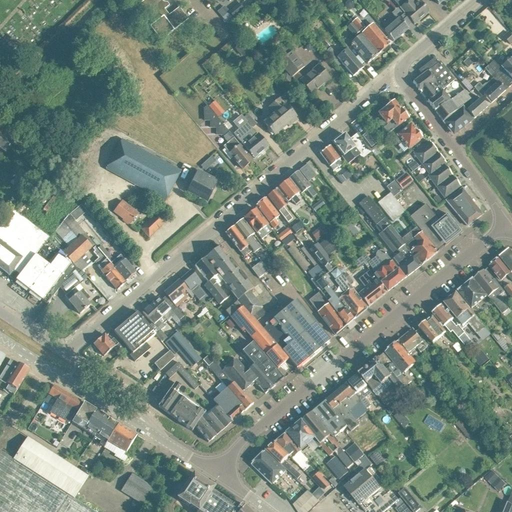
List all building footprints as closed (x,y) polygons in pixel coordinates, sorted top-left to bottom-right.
[(168,16),(164,10),(167,8),(166,7),(167,3),(163,2),(162,1),(162,0),(145,0),(137,7),(152,27),(149,28),(160,42),(174,31),(173,31),(188,20),(179,8),(168,16)] [(187,0),(185,0),(180,4),(187,15),(194,10),(187,0)] [(393,0),(405,13),(412,22),(414,25),(428,12),(419,2),(415,6),(410,0),(393,0)] [(351,10),(354,8),(354,4),(351,1),(348,1),(345,4),(344,7),(347,10),(351,10)] [(233,19),(241,12),(244,10),(239,4),(229,13),(233,19)] [(364,9),(358,13),(366,23),(372,19),(364,9)] [(402,15),(397,9),(391,14),(397,20),(384,31),(393,42),(408,29),(407,27),(412,22),(405,13),(402,15)] [(366,32),(364,29),(357,20),(352,24),(372,47),(379,55),(390,45),(383,37),(373,26),(366,32)] [(350,25),(348,23),(346,25),(348,27),(347,28),(355,37),(357,35),(359,37),(350,45),(361,57),(367,65),(378,55),(351,24),(350,25)] [(510,46),(511,43),(511,37),(508,33),(502,37),(510,46)] [(325,50),(329,47),(324,41),(320,44),(325,50)] [(241,56),(248,51),(241,43),(235,49),(241,56)] [(330,48),(325,52),(331,59),(335,63),(338,60),(342,64),(346,69),(353,77),(363,68),(357,61),(347,50),(345,52),(341,47),(334,53),(330,48)] [(304,68),(291,52),(279,62),(297,84),(300,82),(312,95),(330,80),(318,66),(303,79),(298,73),(304,68)] [(190,53),(174,69),(182,78),(199,63),(190,53)] [(215,59),(205,67),(220,85),(229,77),(215,59)] [(468,68),(472,64),(467,59),(463,63),(468,68)] [(511,84),(511,61),(510,59),(504,64),(500,68),(493,61),(488,66),(495,74),(499,78),(500,77),(509,87),(511,84)] [(438,63),(413,83),(427,102),(441,91),(454,81),(446,70),(440,62),(438,63)] [(499,78),(495,74),(488,66),(484,70),(492,79),(486,84),(484,84),(482,87),(479,84),(477,86),(474,82),(469,86),(473,90),(474,89),(482,97),(484,96),(491,104),(509,87),(500,77),(499,78)] [(289,92),(297,86),(286,73),(279,80),(289,92)] [(441,91),(427,102),(435,112),(447,102),(448,103),(449,101),(450,101),(452,100),(448,94),(445,96),(442,92),(441,91)] [(447,102),(435,112),(442,122),(471,99),(464,91),(452,100),(450,101),(449,101),(448,103),(447,102)] [(279,99),(269,107),(275,114),(264,124),(268,129),(267,130),(271,135),(272,134),(274,136),(287,125),(288,127),(296,121),(294,119),(296,118),(291,112),(285,106),(284,106),(283,105),(287,101),(283,96),(279,99)] [(473,119),(487,108),(480,101),(477,97),(470,103),(472,106),(466,111),(467,112),(473,119)] [(215,103),(210,107),(218,118),(223,113),(215,103)] [(382,120),(378,123),(387,136),(398,126),(406,120),(406,119),(409,116),(403,109),(400,112),(393,103),(393,104),(393,103),(390,103),(387,105),(387,108),(379,115),(382,120)] [(234,138),(207,106),(203,109),(203,122),(209,121),(210,129),(215,128),(216,136),(222,136),(223,137),(227,143),(223,147),(242,170),(252,161),(234,139),(234,138)] [(453,136),(456,133),(472,120),(463,108),(443,123),(453,136)] [(253,127),(258,123),(250,113),(244,117),(253,127)] [(257,135),(246,123),(233,134),(244,146),(243,146),(248,152),(254,159),(255,158),(257,158),(260,156),(260,154),(268,147),(263,140),(258,134),(257,135)] [(415,131),(411,125),(403,132),(397,136),(397,137),(394,140),(399,146),(403,143),(408,149),(414,145),(422,138),(421,138),(421,135),(419,132),(416,131),(415,131)] [(0,147),(6,153),(13,144),(0,133),(0,147)] [(370,149),(375,145),(366,134),(362,138),(370,149)] [(350,143),(345,135),(333,144),(339,152),(343,157),(342,158),(347,165),(358,156),(362,160),(371,153),(359,137),(350,143)] [(165,202),(181,172),(172,167),(122,139),(106,170),(156,197),(165,202)] [(422,165),(438,153),(429,142),(413,154),(422,165)] [(337,168),(334,164),(340,160),(330,147),(319,154),(326,162),(329,168),(330,167),(333,171),(337,168)] [(428,177),(444,165),(446,164),(438,153),(422,165),(429,176),(428,177)] [(344,168),(348,175),(359,167),(354,161),(344,168)] [(418,166),(415,161),(408,166),(412,171),(418,166)] [(308,182),(316,176),(307,165),(299,171),(308,182)] [(436,188),(452,176),(444,165),(428,177),(436,188)] [(358,170),(351,175),(356,181),(363,176),(358,170)] [(208,202),(218,182),(209,178),(197,171),(187,192),(208,202)] [(307,184),(304,180),(298,173),(289,179),(300,193),(301,195),(306,191),(313,198),(317,195),(312,189),(313,189),(309,183),(307,184)] [(402,190),(412,182),(406,173),(396,182),(402,190)] [(416,178),(419,183),(425,179),(421,174),(416,178)] [(444,199),(452,193),(460,187),(452,176),(436,188),(444,199)] [(300,202),(295,197),(300,193),(289,179),(277,189),(283,197),(288,203),(290,200),(295,206),(300,202)] [(446,201),(467,226),(468,226),(468,227),(473,223),(472,223),(482,216),(462,189),(446,201)] [(287,223),(291,220),(283,209),(287,205),(282,198),(276,190),(267,197),(274,205),(287,223)] [(392,222),(405,213),(390,194),(378,204),(392,222)] [(378,224),(384,219),(367,198),(358,205),(376,226),(376,225),(378,224)] [(278,225),(274,220),(279,216),(271,206),(265,199),(256,206),(262,214),(269,224),(270,224),(274,229),(278,225)] [(129,225),(138,215),(122,202),(114,213),(123,220),(123,221),(127,225),(128,224),(129,225)] [(424,236),(437,253),(462,233),(447,214),(439,221),(425,205),(409,218),(417,227),(421,233),(424,236)] [(0,257),(28,222),(12,210),(0,226),(0,257)] [(261,239),(266,235),(262,229),(267,225),(261,218),(255,210),(244,218),(250,226),(261,239)] [(149,238),(166,222),(159,215),(157,213),(140,229),(142,231),(149,238)] [(82,272),(88,267),(92,264),(84,255),(95,245),(68,214),(64,220),(59,226),(55,232),(70,248),(63,254),(75,268),(82,272)] [(105,230),(110,227),(105,217),(100,220),(105,230)] [(377,226),(375,227),(380,233),(382,232),(389,226),(384,220),(377,226)] [(254,253),(259,249),(250,237),(254,234),(249,228),(243,221),(234,228),(252,251),(254,253)] [(28,222),(0,257),(0,268),(9,276),(12,272),(18,277),(48,238),(28,222)] [(331,231),(335,228),(330,222),(326,225),(331,231)] [(295,233),(300,230),(296,225),(292,228),(295,233)] [(323,226),(318,230),(322,236),(327,232),(323,226)] [(405,245),(406,245),(403,242),(401,239),(390,226),(382,232),(380,233),(378,235),(396,257),(391,261),(390,261),(404,279),(421,265),(405,245)] [(417,227),(401,239),(403,242),(406,245),(405,245),(421,265),(437,253),(424,236),(421,233),(417,227)] [(244,257),(252,251),(234,228),(225,234),(240,253),(244,257)] [(330,236),(318,246),(324,253),(336,243),(330,236)] [(60,288),(75,268),(63,254),(48,238),(18,277),(15,281),(42,301),(44,298),(49,302),(54,294),(60,288)] [(286,248),(292,243),(289,239),(283,243),(286,248)] [(314,247),(310,250),(328,273),(325,276),(323,278),(320,279),(353,320),(367,309),(360,301),(317,245),(314,247)] [(101,246),(97,250),(125,282),(135,273),(130,267),(120,255),(114,261),(101,246)] [(256,322),(266,314),(263,310),(263,309),(250,292),(254,289),(220,246),(205,259),(218,276),(222,281),(238,301),(238,302),(250,317),(251,317),(255,323),(256,322)] [(125,282),(97,250),(95,247),(92,249),(94,252),(93,253),(98,259),(94,263),(97,267),(101,272),(100,272),(110,284),(117,291),(126,283),(125,282)] [(511,253),(509,250),(499,258),(511,273),(511,253)] [(373,275),(387,293),(404,279),(390,261),(391,261),(383,251),(382,252),(380,252),(377,253),(376,255),(376,258),(371,262),(365,255),(354,263),(359,269),(364,265),(367,269),(370,266),(375,273),(373,275)] [(511,275),(511,274),(511,273),(499,258),(489,266),(496,274),(502,281),(508,276),(511,281),(511,275)] [(220,305),(228,299),(217,285),(222,281),(218,276),(205,259),(204,259),(195,266),(201,274),(208,283),(204,287),(220,305)] [(338,265),(341,272),(349,268),(346,261),(338,265)] [(264,275),(268,271),(261,262),(256,265),(264,275)] [(259,279),(264,275),(256,265),(251,269),(259,279)] [(312,269),(307,273),(312,279),(310,281),(319,293),(346,327),(353,320),(320,279),(323,278),(325,276),(317,265),(312,269)] [(352,266),(344,271),(351,283),(359,279),(352,266)] [(75,268),(60,288),(66,295),(64,297),(80,315),(90,306),(86,301),(90,298),(82,290),(79,293),(75,289),(87,279),(82,272),(75,268)] [(191,271),(185,276),(196,288),(201,283),(191,271)] [(484,271),(473,279),(489,297),(502,314),(508,309),(499,297),(504,292),(494,280),(493,281),(484,271)] [(372,275),(370,272),(359,280),(366,289),(358,295),(368,308),(387,293),(373,275),(372,275)] [(191,292),(196,288),(185,276),(181,280),(191,292)] [(472,309),(487,296),(473,280),(458,292),(464,300),(472,309)] [(179,321),(185,316),(177,307),(187,298),(183,293),(186,290),(179,281),(164,293),(167,296),(161,301),(172,312),(179,321)] [(319,293),(309,301),(335,336),(346,327),(319,293)] [(485,328),(463,301),(456,293),(444,304),(462,326),(467,322),(477,334),(485,328)] [(175,324),(179,321),(172,312),(161,301),(159,298),(157,300),(156,300),(154,300),(152,302),(152,304),(168,322),(171,319),(175,324)] [(296,369),(304,362),(329,341),(323,333),(296,301),(263,329),(296,369)] [(250,317),(238,302),(226,313),(243,333),(246,332),(271,362),(277,369),(288,360),(281,353),(256,322),(255,323),(251,317),(250,317)] [(148,326),(155,334),(162,342),(166,339),(160,331),(165,327),(163,325),(166,322),(167,323),(168,322),(152,304),(149,307),(147,307),(144,309),(144,312),(142,313),(149,320),(152,323),(148,326)] [(451,334),(453,332),(459,339),(465,346),(465,345),(471,352),(475,348),(470,341),(465,335),(465,334),(459,327),(457,328),(452,322),(454,320),(442,305),(432,314),(444,328),(445,327),(451,334)] [(143,344),(145,342),(155,334),(148,326),(136,312),(129,319),(125,322),(143,344)] [(439,325),(433,317),(425,323),(425,322),(422,322),(419,325),(419,327),(419,328),(425,336),(433,345),(446,333),(439,325)] [(143,344),(125,322),(113,332),(121,341),(126,347),(132,354),(130,356),(134,362),(150,349),(145,342),(143,344)] [(189,343),(194,338),(183,327),(178,331),(189,343)] [(421,353),(427,348),(423,343),(424,342),(419,338),(413,330),(399,341),(410,355),(415,351),(415,349),(417,348),(421,353)] [(201,360),(177,332),(165,343),(175,355),(179,352),(192,368),(201,360)] [(501,340),(496,333),(493,335),(498,342),(497,343),(505,353),(510,349),(502,339),(501,340)] [(110,342),(104,335),(93,345),(104,357),(113,349),(118,354),(126,347),(121,341),(117,344),(113,339),(110,342)] [(403,374),(410,369),(416,363),(410,355),(399,341),(385,353),(392,361),(403,374)] [(275,386),(283,379),(277,372),(252,343),(247,347),(242,352),(254,366),(256,364),(275,386)] [(160,372),(174,358),(168,352),(154,366),(160,372)] [(377,360),(390,377),(389,379),(392,383),(399,391),(408,384),(404,378),(391,362),(384,355),(377,360)] [(241,394),(222,371),(209,356),(203,361),(216,376),(227,389),(246,411),(253,405),(242,393),(241,394)] [(14,396),(28,373),(29,371),(10,360),(0,376),(0,381),(6,385),(6,384),(8,386),(5,391),(14,396)] [(243,369),(236,360),(222,371),(241,394),(242,393),(254,382),(265,394),(275,386),(256,364),(254,366),(248,371),(245,367),(243,369)] [(377,396),(385,389),(392,383),(389,379),(390,377),(377,360),(359,375),(365,382),(373,392),(373,391),(377,396)] [(199,386),(179,365),(178,363),(165,375),(169,380),(177,372),(194,390),(199,386)] [(367,409),(371,406),(365,399),(371,394),(366,388),(367,387),(364,384),(358,376),(349,383),(353,388),(352,390),(367,409)] [(430,382),(424,387),(427,390),(432,396),(438,391),(433,385),(430,382)] [(207,414),(176,392),(180,388),(174,384),(158,407),(175,419),(178,421),(180,423),(181,423),(183,425),(186,427),(189,429),(192,431),(195,427),(208,443),(211,440),(211,441),(214,438),(213,438),(232,422),(216,406),(207,414)] [(351,432),(359,425),(356,421),(368,411),(367,410),(367,409),(352,390),(347,384),(326,401),(344,423),(347,427),(351,432)] [(67,424),(76,410),(81,401),(54,386),(48,394),(57,400),(49,414),(57,419),(67,424)] [(157,395),(160,390),(155,387),(152,392),(157,395)] [(246,411),(227,389),(220,395),(217,391),(209,397),(216,406),(232,422),(232,423),(246,411)] [(344,423),(326,401),(312,413),(333,439),(337,436),(347,427),(344,423)] [(95,434),(106,417),(84,403),(78,411),(71,424),(77,427),(78,425),(85,429),(85,428),(95,434)] [(312,413),(302,422),(315,438),(317,436),(324,445),(322,447),(329,457),(335,453),(340,448),(333,439),(312,413)] [(118,424),(106,417),(95,434),(94,438),(100,442),(99,444),(104,447),(103,449),(104,449),(107,446),(105,445),(106,444),(108,442),(107,442),(118,424)] [(469,440),(474,435),(460,420),(455,425),(469,440)] [(302,422),(288,433),(303,453),(309,448),(307,445),(313,441),(319,449),(322,447),(324,445),(317,436),(315,438),(302,422)] [(125,455),(137,435),(118,424),(107,442),(108,442),(106,444),(118,451),(116,454),(117,456),(123,460),(126,459),(128,457),(125,455)] [(308,460),(303,453),(288,433),(275,443),(289,457),(289,456),(292,459),(299,467),(308,460)] [(74,499),(88,477),(27,437),(13,460),(23,466),(74,499)] [(385,442),(377,450),(385,457),(393,449),(385,442)] [(298,480),(301,476),(284,462),(289,457),(275,443),(266,451),(273,459),(298,480)] [(348,469),(353,464),(340,448),(335,453),(348,469)] [(362,453),(359,450),(350,458),(354,463),(364,456),(362,453)] [(94,511),(74,499),(23,466),(13,460),(0,451),(0,511),(94,511)] [(272,485),(279,478),(286,471),(272,459),(265,452),(251,466),(272,485)] [(384,461),(377,452),(370,458),(377,467),(384,461)] [(345,483),(348,481),(350,484),(345,488),(364,511),(366,511),(368,511),(384,511),(394,504),(398,501),(370,467),(373,465),(365,457),(360,461),(362,464),(356,470),(354,471),(356,473),(345,483)] [(410,471),(415,476),(428,463),(423,459),(410,471)] [(500,476),(508,468),(502,461),(494,468),(500,476)] [(347,473),(340,464),(333,471),(340,479),(343,476),(347,473)] [(387,482),(392,477),(383,466),(378,470),(387,482)] [(214,487),(194,473),(178,498),(189,506),(189,505),(198,511),(197,511),(239,511),(244,507),(245,506),(242,504),(240,505),(238,507),(212,490),(214,487)] [(324,491),(330,486),(318,473),(313,478),(324,491)] [(141,505),(153,488),(132,474),(120,492),(141,505)] [(414,511),(418,511),(423,508),(408,490),(401,496),(414,511)] [(429,502),(432,500),(427,491),(419,495),(421,498),(425,496),(429,502)] [(300,499),(305,504),(297,511),(310,511),(312,510),(320,503),(308,492),(300,499)] [(398,501),(394,504),(397,507),(395,509),(397,511),(400,511),(407,507),(400,499),(398,501)] [(503,502),(498,511),(509,511),(511,505),(508,504),(503,502)]
